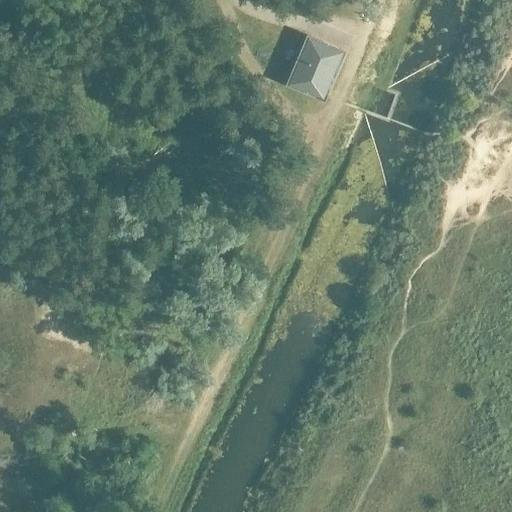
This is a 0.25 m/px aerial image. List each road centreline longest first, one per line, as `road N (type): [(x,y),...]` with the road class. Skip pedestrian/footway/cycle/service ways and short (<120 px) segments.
road 1 (track): [(154,511),(390,0)]
road 2 (track): [(372,37),(271,18),(232,0)]
